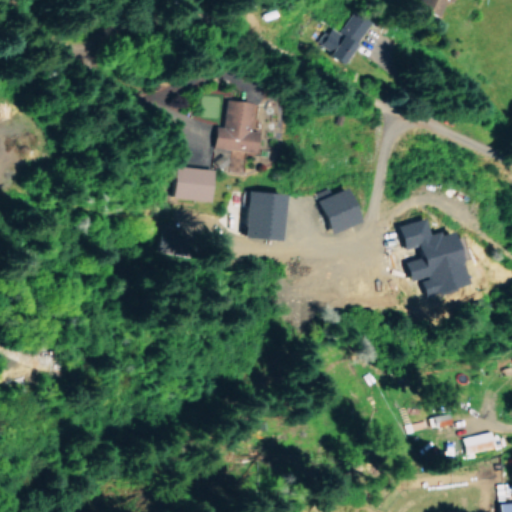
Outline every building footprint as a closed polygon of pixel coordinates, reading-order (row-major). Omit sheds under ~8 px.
[(416,0),(414,7),(435,16),(441,0),(445,0),(446,0),(416,0)] [(363,22),(346,12),(335,31),(326,26),(316,44),(327,49),(324,55),(340,63),(363,22)] [(207,146),(226,148),(224,166),(237,167),(239,152),(248,153),(251,130),(245,129),(248,102),(220,99),(217,125),(210,124),(207,146)] [(207,169),(173,164),(168,196),(202,200),(207,169)] [(307,194),(323,232),(351,220),(337,186),(324,191),(323,188),(307,194)] [(236,236),(271,238),(274,192),(239,190),(236,236)] [(458,283),(442,230),(432,233),(431,230),(421,233),(416,216),(389,224),(396,248),(409,244),(412,257),(396,261),(402,280),(411,277),(417,295),(458,283)] [(429,426),(445,423),(442,412),(427,415),(429,426)] [(457,437),(461,453),(490,446),(486,430),(457,437)] [(511,511),(511,501),(494,502),(493,511),(511,511)]
